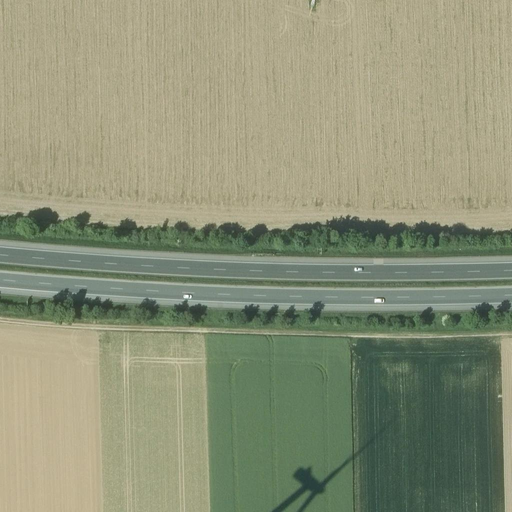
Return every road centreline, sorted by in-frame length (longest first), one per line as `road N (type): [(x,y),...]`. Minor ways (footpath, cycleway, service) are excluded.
road 1 (track): [(0,319),(364,342),(511,334)]
road 2 (motorway): [(511,271),(265,277),(0,259)]
road 3 (motorway): [(0,286),(263,303),(511,300)]
